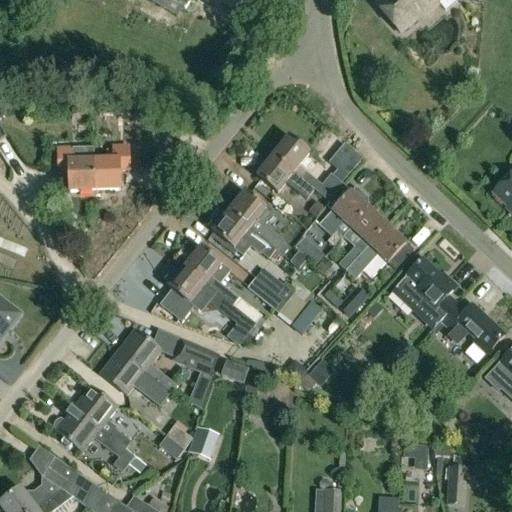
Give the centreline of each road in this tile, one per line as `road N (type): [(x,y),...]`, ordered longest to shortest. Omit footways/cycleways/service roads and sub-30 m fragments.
road 1 (unclassified): [(0,412),(273,75),(322,58)]
road 2 (unclassified): [(511,272),(369,141),(345,113),(322,58)]
